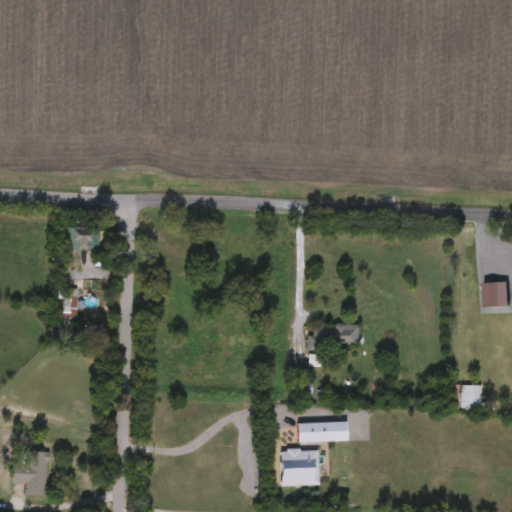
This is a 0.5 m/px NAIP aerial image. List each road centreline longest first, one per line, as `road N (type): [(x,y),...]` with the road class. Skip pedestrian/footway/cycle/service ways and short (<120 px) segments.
road 1 (residential): [(511,213),(0,192)]
road 2 (residential): [(127,197),(117,511)]
